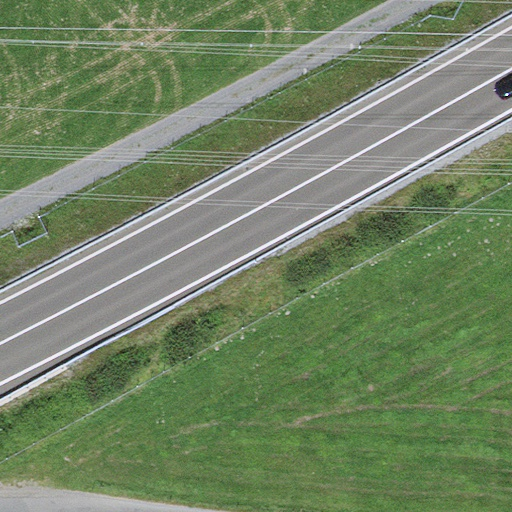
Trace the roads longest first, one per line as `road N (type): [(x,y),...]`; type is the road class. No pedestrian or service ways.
road 1 (trunk): [(511,69),(367,152),(0,336)]
road 2 (track): [(0,192),(387,0)]
